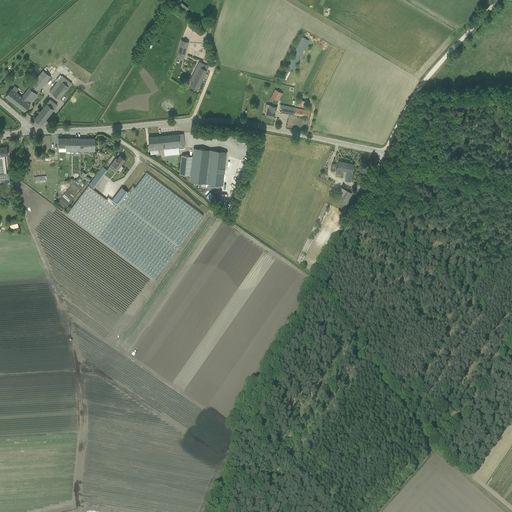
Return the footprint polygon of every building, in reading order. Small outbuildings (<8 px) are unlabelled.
[(287,66),(294,69),(308,39),(301,36),(287,66)] [(189,42),(181,40),(178,52),(185,54),(189,42)] [(209,66),(204,64),(199,62),(190,80),(193,82),(190,86),(197,90),(207,70),(209,66)] [(42,70),(31,84),(40,90),(51,77),(42,70)] [(52,94),(59,99),(69,87),(62,81),(52,94)] [(22,96),(11,88),(5,96),(24,111),(37,95),(29,88),(22,96)] [(277,104),(282,93),(275,89),(270,100),(277,104)] [(41,125),(54,109),(47,103),(34,119),(41,125)] [(267,109),(266,116),(273,117),(274,111),(276,111),(277,106),(269,105),(268,109),(267,109)] [(281,108),(280,112),(293,114),(294,107),(282,105),(281,108)] [(310,111),(295,108),(294,115),(308,117),(310,111)] [(185,147),(183,133),(158,136),(148,137),(149,146),(150,150),(157,150),(164,149),(164,156),(180,154),(179,147),(185,147)] [(70,138),(58,138),(58,148),(66,148),(66,151),(70,151),(70,138)] [(70,138),(70,151),(80,151),(80,138),(70,138)] [(88,152),(88,148),(95,148),(95,138),(80,138),(80,151),(88,152)] [(0,182),(10,181),(9,172),(6,173),(4,155),(8,155),(7,146),(0,147),(0,182)] [(190,175),(190,181),(223,185),(223,183),(226,183),(227,179),(223,178),(226,152),(194,148),(193,156),(181,155),(179,174),(190,175)] [(116,172),(118,169),(125,159),(120,155),(117,159),(116,158),(109,167),(116,172)] [(346,171),(345,180),(350,181),(352,172),(354,164),(338,161),(336,173),(341,174),(342,170),(346,171)] [(102,166),(97,173),(102,177),(108,170),(102,166)] [(146,172),(135,188),(133,186),(128,192),(121,187),(112,199),(108,197),(106,199),(88,186),(67,214),(154,280),(203,215),(146,172)] [(90,179),(85,177),(86,174),(82,172),(81,175),(80,177),(89,181),(90,179)] [(94,188),(98,182),(93,178),(89,184),(94,188)] [(351,193),(341,188),(340,187),(335,199),(346,204),(351,193)]
